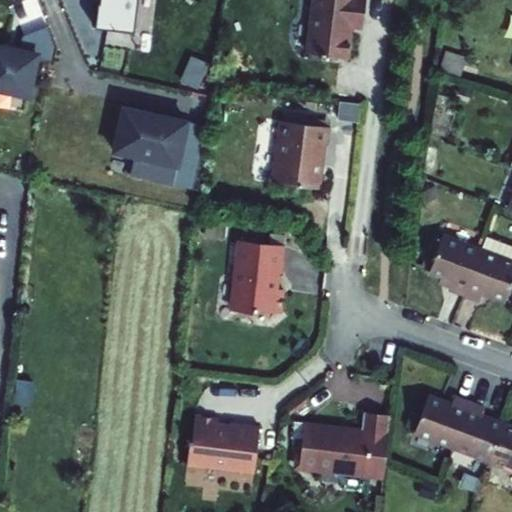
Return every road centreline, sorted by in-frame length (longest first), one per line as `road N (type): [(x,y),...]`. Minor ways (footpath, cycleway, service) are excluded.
road 1 (residential): [(354,306),(382,1)]
road 2 (residential): [(354,306),(511,368)]
